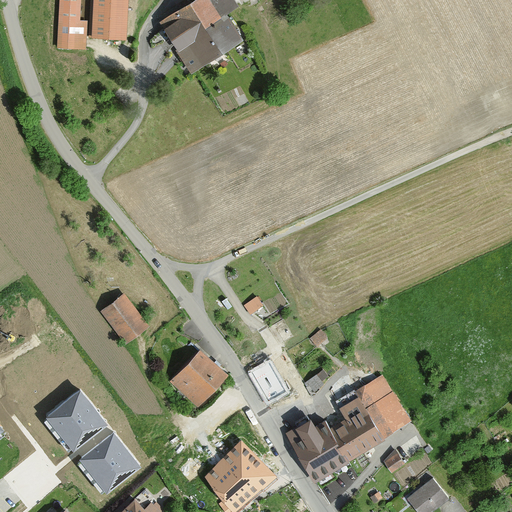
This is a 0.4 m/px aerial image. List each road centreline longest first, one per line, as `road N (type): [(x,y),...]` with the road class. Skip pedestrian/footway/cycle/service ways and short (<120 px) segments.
road 1 (unclassified): [(321,511),(196,311),(54,134),(9,0)]
road 2 (track): [(87,180),(138,119),(140,34),(166,0)]
